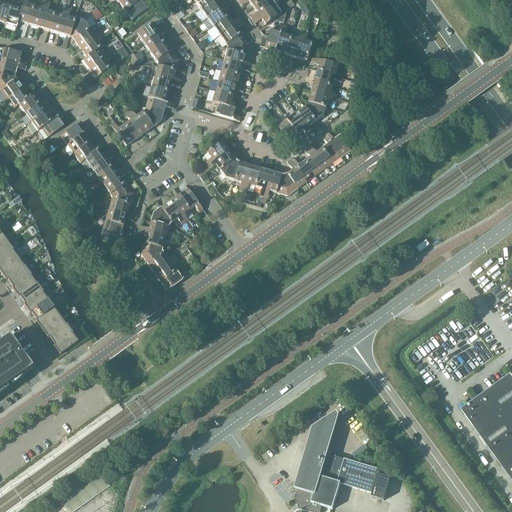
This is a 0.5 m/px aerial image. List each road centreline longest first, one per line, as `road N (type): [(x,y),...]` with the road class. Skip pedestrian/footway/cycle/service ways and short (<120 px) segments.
road 1 (secondary): [(147,511),(181,462),(345,344)]
road 2 (residential): [(63,384),(244,253)]
road 3 (trunk): [(479,511),(354,337)]
road 4 (trunk): [(345,344),(468,511)]
road 5 (trunk): [(396,0),(511,160)]
road 6 (secondary): [(354,337),(511,224)]
road 7 (residential): [(244,253),(382,153)]
road 8 (trunk): [(511,123),(421,0)]
road 9 (residential): [(189,117),(183,107),(197,56),(161,0)]
